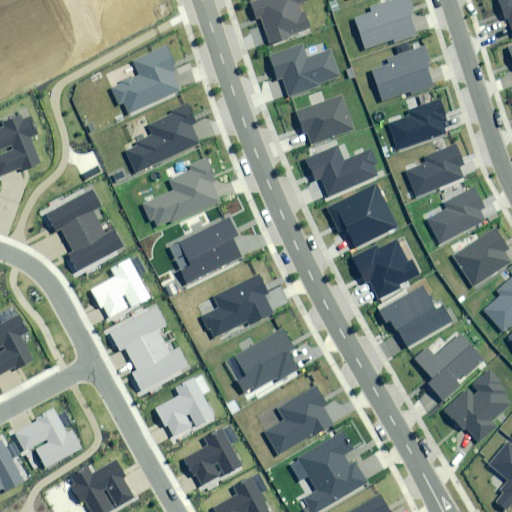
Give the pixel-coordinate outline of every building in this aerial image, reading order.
[(308,0),(262,0),(251,4),(257,19),(260,18),(270,45),(312,30),(302,2),(309,0),(308,0)] [(373,11),(355,18),(366,49),(394,39),(395,42),(417,35),(408,12),(413,10),(409,0),(390,0),(372,7),(373,11)] [(511,0),(498,0),(506,18),(508,17),(511,27),(511,0)] [(302,45),(270,56),(278,79),(283,77),(290,96),(340,78),(330,50),(307,58),(302,45)] [(123,102),(128,113),(180,89),(170,67),(176,64),(168,47),(134,63),(140,75),(111,89),(118,105),(123,102)] [(389,65),(373,71),(383,100),(410,91),(411,94),(434,86),(425,62),(430,60),(425,47),(387,60),(389,65)] [(341,95),(296,111),(304,133),(308,132),(312,143),(353,129),(341,95)] [(388,125),(397,149),(445,132),(441,121),(447,119),(440,101),(408,112),(410,118),(388,125)] [(126,151),(136,173),(199,144),(190,124),(196,121),(188,104),(171,112),(173,116),(149,127),(153,136),(137,144),(138,146),(126,151)] [(4,128),(0,129),(0,146),(12,142),(16,150),(0,156),(0,173),(1,175),(20,167),(21,169),(39,161),(28,136),(37,133),(30,117),(22,120),(21,117),(2,125),(4,128)] [(407,172),(417,196),(462,177),(458,166),(464,164),(456,145),(425,158),(427,163),(407,172)] [(321,178),(329,196),(377,175),(373,165),(378,163),(372,149),(344,162),(337,147),(307,160),(316,180),(321,178)] [(154,218),(157,226),(217,200),(210,183),(216,181),(207,160),(190,167),(192,171),(169,181),(174,192),(144,204),(150,220),(154,218)] [(377,185),(327,209),(338,232),(347,227),(356,246),(397,226),(377,185)] [(428,221),(441,243),(484,220),(478,210),(485,206),(475,189),(445,205),(448,210),(428,221)] [(91,190),(47,214),(56,231),(62,228),(74,251),(69,254),(78,271),(122,247),(114,231),(106,235),(93,210),(100,206),(91,190)] [(169,248),(187,283),(241,256),(232,239),(238,235),(229,217),(169,248)] [(454,258),(473,287),(511,262),(504,251),(508,248),(496,230),(454,258)] [(377,247),(354,259),(366,282),(370,280),(378,297),(401,286),(399,283),(418,273),(412,261),(408,263),(397,242),(379,251),(377,247)] [(152,298),(131,259),(112,269),(116,278),(92,290),(109,321),(152,298)] [(210,329),(214,336),(249,319),(251,322),(271,312),(263,295),(267,292),(259,276),(214,298),(219,308),(202,317),(208,330),(210,329)] [(511,279),(499,292),(502,295),(484,312),(502,331),(511,321),(511,279)] [(397,330),(407,346),(452,320),(444,307),(437,311),(423,286),(380,311),(387,322),(390,321),(396,331),(397,330)] [(156,307),(109,332),(119,351),(124,348),(137,371),(132,374),(142,391),(188,366),(179,348),(169,353),(157,331),(166,325),(156,307)] [(30,335),(19,315),(0,326),(0,376),(13,369),(14,371),(34,360),(22,340),(30,335)] [(282,330),(236,357),(247,376),(238,381),(245,394),(276,375),(278,379),(298,368),(288,351),(293,348),(282,330)] [(428,383),(443,400),(460,385),(457,382),(482,359),(460,335),(435,357),(427,348),(416,358),(434,378),(428,383)] [(489,370),(444,411),(463,431),(466,428),(478,441),(496,426),(491,420),(510,402),(495,386),(500,381),(489,370)] [(214,417),(193,379),(176,388),(181,396),(155,410),(164,426),(167,424),(174,438),(192,428),(214,417)] [(327,404),(317,387),(278,409),(285,421),(266,432),(278,454),(314,433),(315,435),(333,425),(323,407),(327,404)] [(38,422),(15,433),(24,450),(34,445),(47,468),(83,449),(73,430),(66,433),(54,409),(36,419),(38,422)] [(241,461),(222,426),(205,435),(209,443),(184,457),(192,472),(195,471),(203,485),(221,475),(219,473),(241,461)] [(342,433),(298,459),(317,491),(304,498),(312,511),(315,511),(367,482),(356,463),(350,466),(344,455),(352,450),(342,433)] [(0,489),(4,487),(8,493),(25,484),(3,443),(0,444),(0,489)] [(511,445),(508,443),(490,466),(506,479),(498,489),(503,493),(496,502),(507,510),(511,503),(511,445)] [(87,467),(71,476),(91,511),(105,511),(116,506),(132,497),(121,477),(124,475),(116,461),(92,475),(87,467)] [(270,511),(251,478),(234,487),(239,495),(214,509),(215,511),(270,511)] [(390,511),(381,496),(352,511),(390,511)]
